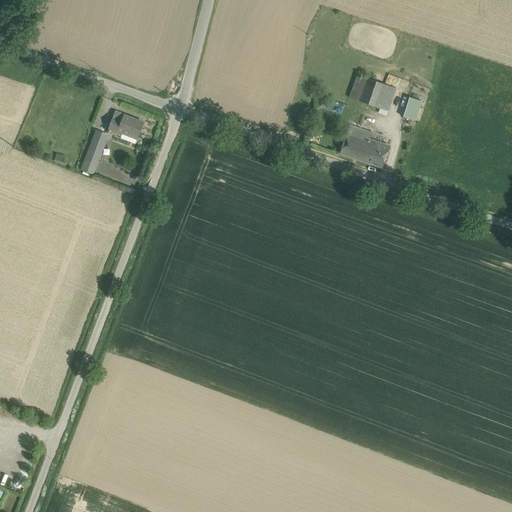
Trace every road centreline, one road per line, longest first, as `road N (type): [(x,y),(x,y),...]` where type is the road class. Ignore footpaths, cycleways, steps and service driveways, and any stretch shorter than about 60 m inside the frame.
road 1 (unclassified): [(180,110),(31,511)]
road 2 (unclassified): [(180,110),(511,225)]
road 3 (unclassified): [(0,41),(180,110)]
